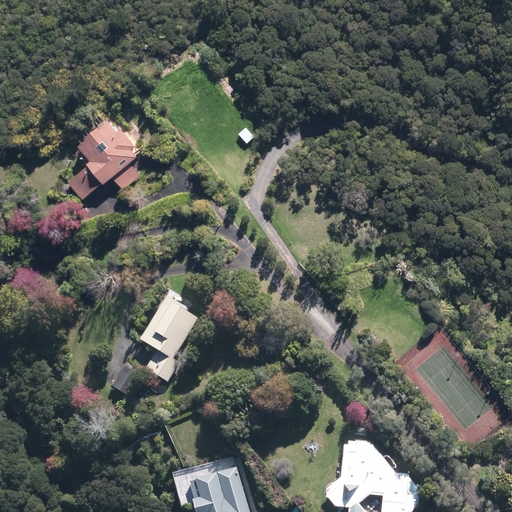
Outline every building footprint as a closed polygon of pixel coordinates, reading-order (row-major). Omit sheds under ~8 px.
[(142,146),(118,119),(108,127),(103,124),(88,137),(92,140),(78,151),(92,165),(70,181),(85,200),(108,182),(110,185),(118,179),(125,190),(144,176),(134,163),(142,155),(138,151),(142,146)] [(248,127),(240,133),(249,143),(256,137),(248,127)] [(201,318),(172,297),(144,340),(161,349),(149,369),(171,383),(184,362),(178,357),(201,318)] [(146,379),(129,367),(114,386),(131,398),(146,379)] [(398,472),(374,442),(360,440),(350,441),(347,444),(343,476),(330,488),(330,496),(338,506),(352,508),(352,511),(414,511),(421,504),(423,489),(410,472),(398,472)] [(253,511),(241,469),(196,481),(204,511),(253,511)]
